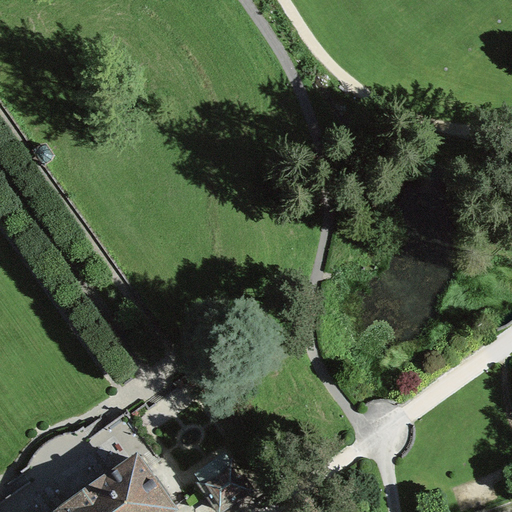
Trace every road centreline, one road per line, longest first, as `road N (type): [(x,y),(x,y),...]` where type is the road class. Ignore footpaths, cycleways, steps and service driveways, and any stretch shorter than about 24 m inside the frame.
road 1 (track): [(0,171),(150,381),(116,405),(45,429),(0,488)]
road 2 (track): [(202,511),(0,219)]
road 3 (track): [(13,511),(190,387),(228,442),(179,476)]
road 4 (track): [(0,110),(177,362),(150,381)]
road 5 (track): [(269,511),(379,434)]
